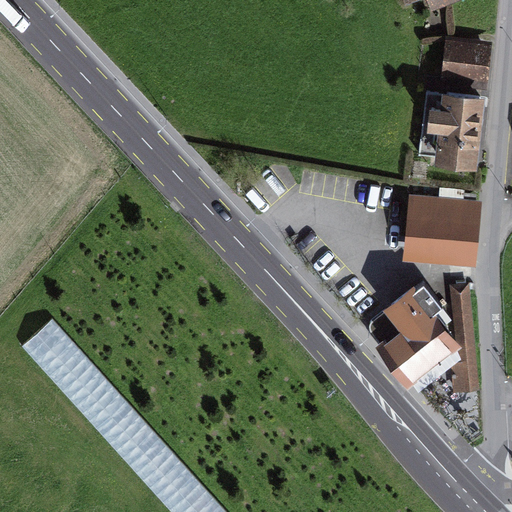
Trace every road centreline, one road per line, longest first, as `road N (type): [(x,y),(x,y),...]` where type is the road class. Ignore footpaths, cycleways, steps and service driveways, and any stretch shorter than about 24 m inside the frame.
road 1 (primary): [(13,0),(483,511)]
road 2 (residential): [(511,7),(489,215),(494,401)]
